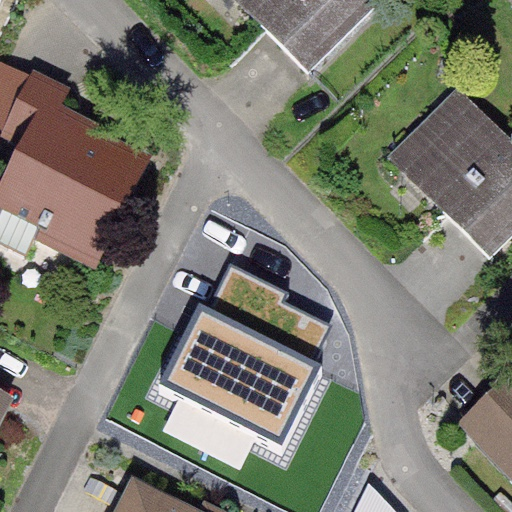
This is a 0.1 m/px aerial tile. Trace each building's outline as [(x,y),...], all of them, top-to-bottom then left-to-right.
[(231,0),(310,79),(379,11),(368,0),(231,0)] [(42,235),(93,261),(139,168),(53,125),(67,98),(39,84),(11,138),(38,152),(0,226),(0,245),(29,260),(42,235)] [(403,175),(493,265),(511,245),(511,146),(461,95),(448,108),(459,120),(403,175)] [(292,298),(232,268),(209,315),(202,312),(162,393),(284,454),(323,375),(315,372),(330,343),(281,319),(292,298)] [(511,391),(473,427),(511,468),(511,391)] [(393,511),(371,489),(359,511),(393,511)] [(176,511),(138,493),(128,511),(176,511)]
